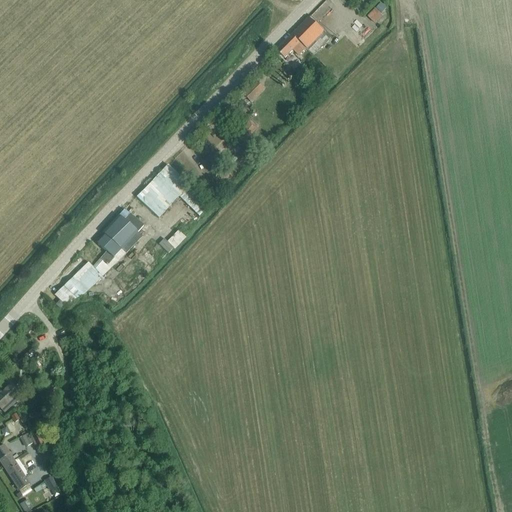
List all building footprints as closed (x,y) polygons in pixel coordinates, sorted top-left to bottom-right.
[(327,17),(338,5),(332,0),(330,0),(321,11),(327,17)] [(381,7),(388,13),(393,7),(387,0),(381,7)] [(382,17),(386,12),(380,7),(376,12),(382,17)] [(309,18),(292,35),(306,48),(314,56),(330,39),(316,25),(309,19),(309,18)] [(292,35),(277,50),(284,57),(285,58),(293,50),(299,56),(306,48),(292,35)] [(250,102),(263,89),(255,81),(242,94),(250,102)] [(242,145),(257,128),(248,121),(233,137),(242,145)] [(158,218),(189,186),(167,165),(136,197),(158,218)] [(92,267),(88,262),(69,281),(55,295),(68,308),(69,307),(75,300),(84,291),(85,292),(125,254),(147,231),(145,229),(137,221),(129,214),(123,221),(118,216),(102,233),(105,236),(97,244),(106,252),(92,267)] [(185,227),(174,239),(182,247),(193,235),(185,227)] [(120,296),(122,290),(115,287),(113,293),(120,296)] [(60,309),(64,305),(59,301),(56,305),(60,309)] [(54,383),(51,385),(44,390),(49,397),(55,392),(59,390),(54,383)] [(4,412),(21,396),(11,385),(0,394),(0,408),(0,409),(4,412)] [(25,432),(21,434),(23,437),(22,437),(27,446),(33,443),(36,449),(46,443),(40,432),(30,437),(30,436),(29,434),(26,435),(25,432)] [(0,461),(5,468),(14,462),(4,445),(0,447),(0,461)] [(20,491),(30,484),(14,462),(5,468),(20,491)] [(52,477),(45,480),(51,491),(57,487),(52,477)] [(59,494),(65,491),(63,486),(56,488),(59,494)] [(23,511),(26,511),(32,508),(27,500),(19,505),(23,511)]
